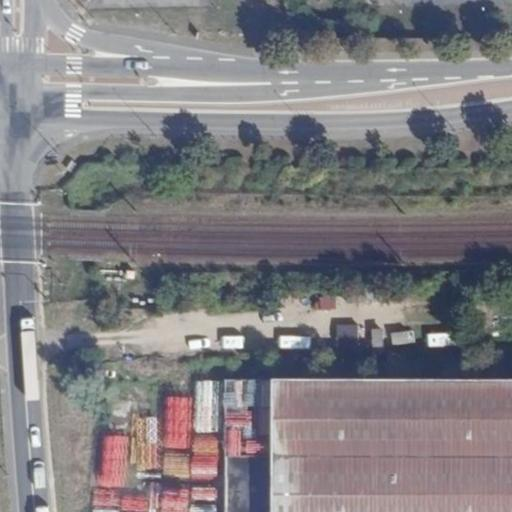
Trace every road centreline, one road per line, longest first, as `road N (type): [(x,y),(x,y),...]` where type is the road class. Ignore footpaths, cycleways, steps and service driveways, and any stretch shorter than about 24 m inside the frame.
road 1 (track): [(511,316),(0,350)]
road 2 (secondary): [(13,116),(357,121),(511,108)]
road 3 (tertiary): [(14,139),(35,511)]
road 4 (tertiary): [(361,70),(216,93),(24,89)]
road 5 (secondary): [(361,70),(146,65)]
road 6 (secondary): [(511,67),(361,70)]
road 7 (secondary): [(146,65),(76,35),(33,5)]
